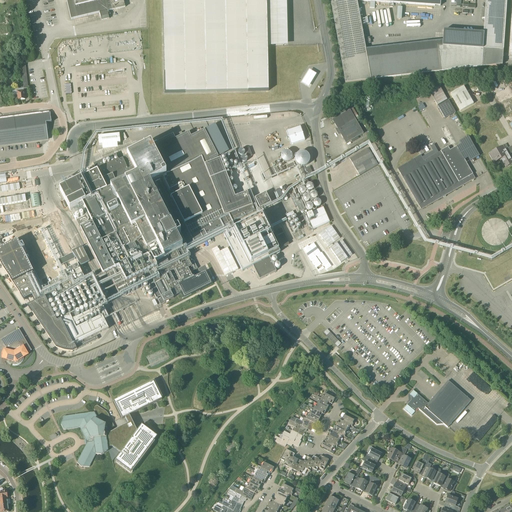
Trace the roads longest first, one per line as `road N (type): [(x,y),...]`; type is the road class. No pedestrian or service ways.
road 1 (tertiary): [(46,357),(80,361),(175,319),(271,290)]
road 2 (tertiary): [(363,275),(361,254),(325,193),(315,110)]
road 3 (unknown): [(379,416),(428,359),(503,415)]
road 4 (track): [(511,68),(344,88)]
road 5 (residential): [(271,290),(279,312),(379,416)]
road 6 (unclassified): [(435,294),(461,218),(511,184)]
road 7 (unknown): [(60,74),(64,56),(121,47),(134,56),(138,88)]
road 8 (unknown): [(75,231),(130,338)]
